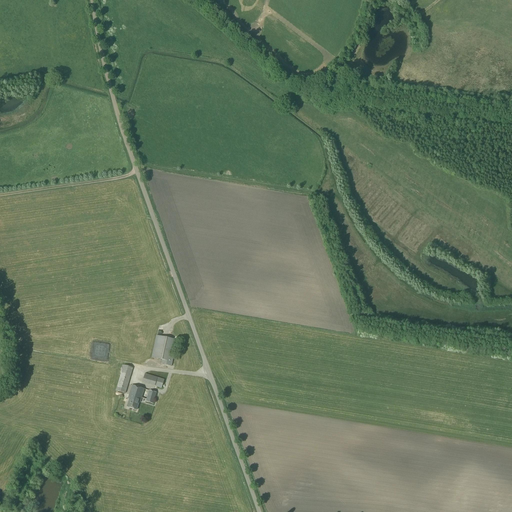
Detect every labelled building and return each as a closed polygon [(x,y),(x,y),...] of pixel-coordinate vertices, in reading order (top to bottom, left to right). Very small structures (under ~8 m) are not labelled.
[(153,277),(146,279),(149,287),(155,285),(153,277)] [(171,366),(177,340),(156,336),(151,358),(162,360),(161,364),(171,366)] [(125,394),(133,368),(123,365),(116,391),(125,394)] [(161,388),(164,380),(157,377),(155,386),(161,388)] [(140,403),(141,400),(141,398),(144,389),(132,386),(127,399),(129,400),(126,407),(136,410),(139,402),(140,403)] [(153,404),(156,393),(149,391),(145,402),(153,404)]
